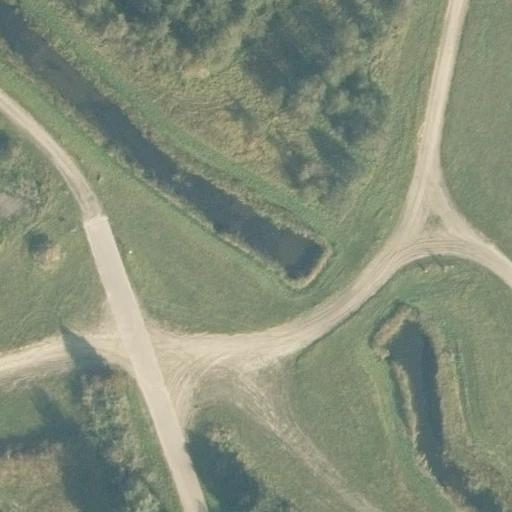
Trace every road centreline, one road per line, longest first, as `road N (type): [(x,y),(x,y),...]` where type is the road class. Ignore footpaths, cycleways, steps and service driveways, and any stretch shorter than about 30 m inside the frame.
road 1 (track): [(461,0),(421,186),(393,248),(349,297),(305,328),(239,344),(134,352)]
road 2 (track): [(134,352),(86,201),(52,150),(0,104)]
road 3 (track): [(0,374),(134,352)]
road 4 (track): [(511,282),(490,260),(405,221)]
